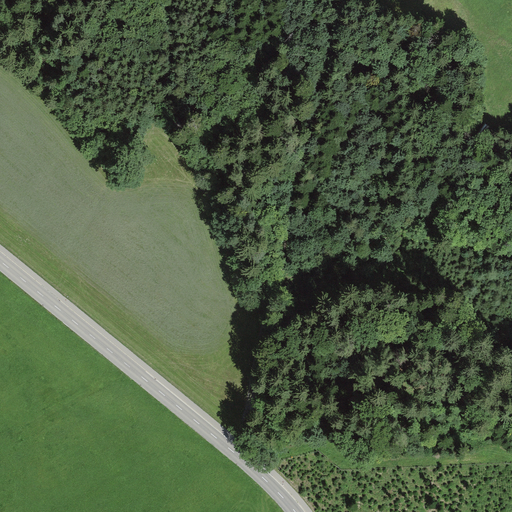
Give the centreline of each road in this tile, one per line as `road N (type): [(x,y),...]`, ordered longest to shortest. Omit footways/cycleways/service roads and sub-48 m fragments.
road 1 (track): [(347,0),(329,39),(276,291),(232,451)]
road 2 (tertiary): [(0,261),(295,511)]
road 3 (track): [(257,472),(321,445),(344,464),(511,458)]
road 4 (track): [(277,285),(434,217),(455,197),(467,141)]
road 5 (track): [(394,233),(511,255)]
